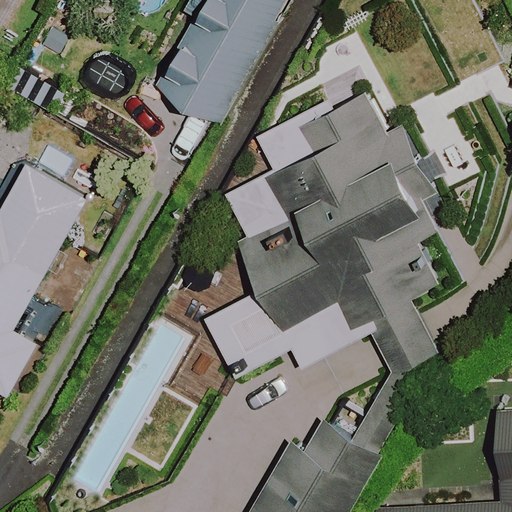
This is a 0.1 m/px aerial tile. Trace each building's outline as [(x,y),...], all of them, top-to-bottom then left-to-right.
[(0,0),(0,28),(16,0),(0,0)] [(194,0),(191,7),(206,15),(168,83),(232,119),(298,0),(194,0)] [(103,75),(74,41),(51,62),(80,95),(103,75)] [(422,296),(460,276),(429,216),(448,206),(407,128),(398,132),(376,90),(365,97),(358,85),(266,133),(284,166),(274,171),(235,192),(257,233),(248,238),(272,284),(215,315),(245,372),(300,343),(310,362),(376,327),(397,367),(367,425),(338,406),(306,453),(289,443),(248,511),(361,511),(368,500),(453,354),(422,296)] [(63,310),(38,295),(106,173),(74,155),(62,176),(36,161),(11,207),(2,202),(0,204),(0,381),(18,391),(63,310)] [(511,511),(511,500),(393,506),(393,511),(511,511)]
